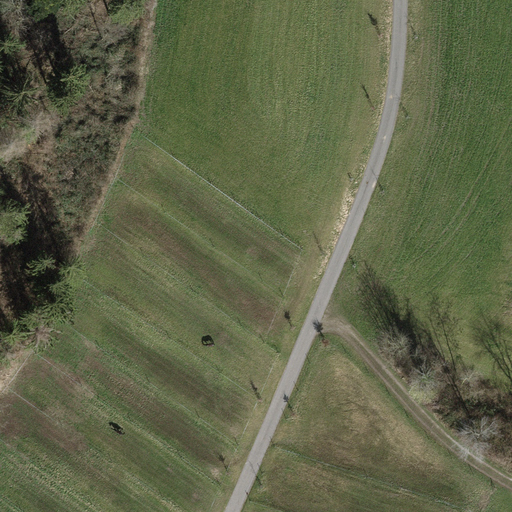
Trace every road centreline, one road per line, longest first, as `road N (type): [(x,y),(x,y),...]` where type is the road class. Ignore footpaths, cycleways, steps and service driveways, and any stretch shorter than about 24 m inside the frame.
road 1 (unclassified): [(230,511),(378,158),(396,79),(400,0)]
road 2 (track): [(511,483),(446,441),(316,314)]
